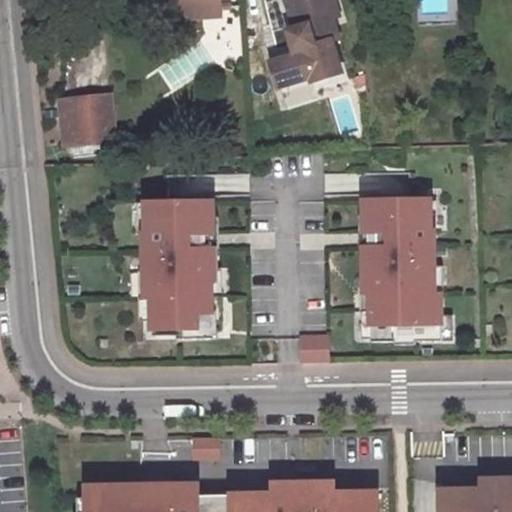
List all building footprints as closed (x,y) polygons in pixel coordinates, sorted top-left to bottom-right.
[(174,0),(176,16),(214,13),(212,0),(174,0)] [(279,36),(282,47),(285,57),(261,65),(268,90),(303,80),(304,86),(333,78),(324,45),(329,43),(322,20),(312,23),(305,0),(282,0),(278,1),(287,33),(279,36)] [(325,0),(305,0),(312,23),(322,20),(330,17),(325,0)] [(157,66),(168,89),(214,67),(203,44),(157,66)] [(257,53),(261,65),(285,57),(282,47),(257,53)] [(100,97),(60,101),(64,144),(104,141),(100,97)] [(54,146),(64,144),(60,101),(50,102),(54,146)] [(142,141),(119,142),(121,166),(143,165),(142,141)] [(425,203),(358,203),(358,235),(366,235),(366,250),(358,250),(358,295),(364,295),(364,345),(387,344),(388,347),(408,347),(408,344),(435,344),(434,296),(426,296),(426,281),(428,281),(428,234),(425,234),(425,203)] [(206,205),(139,206),(140,237),(137,237),(138,302),(144,302),(145,323),(145,339),(169,339),(169,342),(209,342),(209,314),(204,315),(204,283),(209,283),(208,252),(204,252),(204,237),(207,237),(206,205)] [(326,336),(300,336),(301,361),(327,361),(326,336)] [(210,442),(185,442),(185,462),(210,462),(210,442)] [(266,488),(266,498),(267,498),(267,500),(324,499),(324,497),(325,497),(325,487),(266,488)] [(190,488),(132,489),(132,501),(189,500),(189,498),(190,498),(190,488)] [(132,489),(79,490),(79,501),(79,511),(369,511),(369,497),(325,497),(324,497),(324,499),(267,500),(267,498),(266,498),(190,498),(189,498),(189,500),(132,501),(132,489)] [(475,495),(432,496),(431,511),(511,511),(511,496),(475,497),(475,495)] [(70,502),(70,511),(79,511),(79,501),(70,502)]
